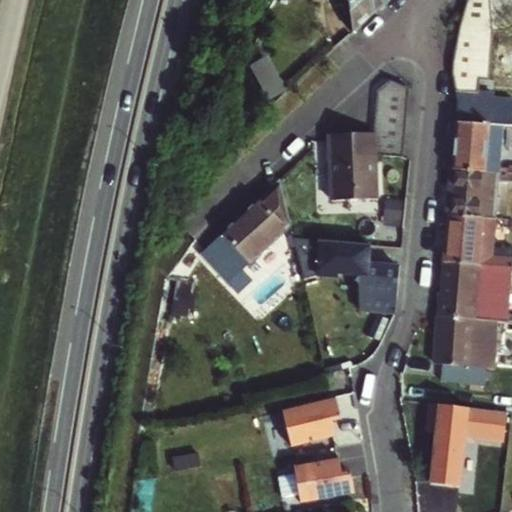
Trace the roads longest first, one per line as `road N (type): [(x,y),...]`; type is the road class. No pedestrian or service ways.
road 1 (trunk): [(164,0),(102,284),(64,511)]
road 2 (residential): [(411,22),(434,90),(413,295),(380,413),(391,511)]
road 3 (residential): [(198,219),(411,22)]
